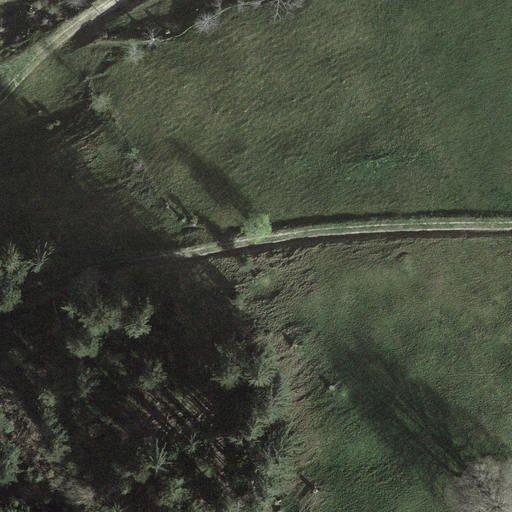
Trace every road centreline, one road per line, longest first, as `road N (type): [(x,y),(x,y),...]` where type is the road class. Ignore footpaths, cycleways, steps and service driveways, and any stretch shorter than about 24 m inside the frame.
road 1 (track): [(511,225),(350,228),(67,276),(0,301)]
road 2 (track): [(0,96),(114,0)]
